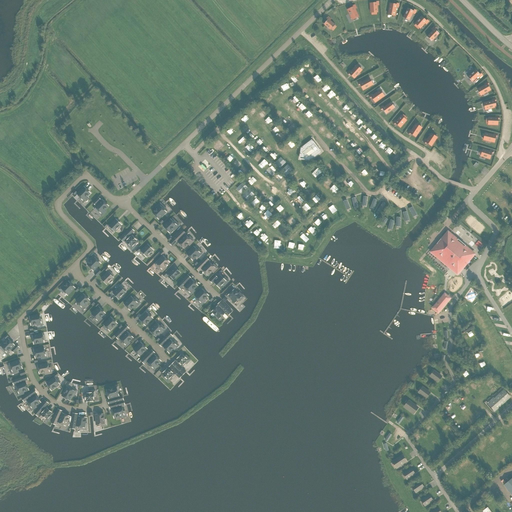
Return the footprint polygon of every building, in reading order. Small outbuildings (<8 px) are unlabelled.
[(370,12),(377,12),(377,5),(379,5),(379,2),(376,2),(376,3),(370,3),(370,12)] [(388,14),(395,15),(396,7),(398,7),(399,4),(396,3),(396,5),(390,4),(388,14)] [(352,20),(358,17),(355,9),(356,8),(355,5),(352,6),(353,7),(347,10),(352,20)] [(405,17),(412,20),(415,15),(416,15),(418,12),(415,11),(415,12),(409,9),(405,17)] [(327,20),(324,24),(331,30),(335,25),(330,20),(331,19),(328,17),(326,19),(327,20)] [(417,24),(422,29),(426,24),(427,25),(430,23),(428,21),(427,22),(422,17),(417,24)] [(432,41),(439,34),(435,29),(436,28),(434,27),(431,29),(433,30),(427,36),(432,41)] [(362,72),(357,67),(353,71),(352,70),(349,73),(351,74),(356,78),(362,72)] [(467,77),(472,82),(478,76),(479,77),(482,75),(480,73),(479,74),(475,70),(467,77)] [(373,86),(369,79),(364,82),(363,80),(360,82),(361,84),(362,84),(365,90),(373,86)] [(481,95),(490,90),(487,85),(488,84),(487,82),(484,84),(485,85),(477,89),(481,95)] [(384,97),(379,91),(374,94),(374,93),(371,95),(372,97),(373,96),(377,102),(384,97)] [(488,109),(496,107),(494,100),(495,100),(495,98),(491,99),(492,100),(486,101),(488,109)] [(394,108),(390,102),(385,106),(384,104),(381,106),(383,108),(387,113),(394,108)] [(401,115),(397,120),(396,119),(394,121),(396,123),(396,122),(402,126),(407,120),(401,115)] [(488,124),(497,125),(497,119),(499,119),(499,116),(495,116),(495,118),(488,118),(488,124)] [(416,136),(421,128),(415,124),(411,129),(410,128),(408,131),(410,133),(411,132),(416,136)] [(483,140),(494,142),(495,136),(497,137),(497,134),(494,133),(493,135),(485,133),(483,140)] [(431,146),(437,137),(431,134),(427,140),(425,139),(423,142),(425,143),(426,142),(431,146)] [(243,135),(237,140),(240,144),(247,139),(243,135)] [(310,161),(321,152),(312,139),(301,148),(299,159),(310,161)] [(250,155),(256,150),(251,144),(245,149),(250,155)] [(481,156),(489,159),(491,153),(493,153),(493,151),(490,150),(489,151),(483,149),(481,156)] [(238,171),(243,176),(249,170),(245,165),(238,171)] [(272,173),(276,169),(272,165),(268,169),(272,173)] [(293,181),(297,177),(294,173),(289,177),(293,181)] [(237,188),(242,193),(248,187),(243,182),(237,188)] [(90,193),(84,187),(77,194),(80,197),(79,199),(83,203),(87,198),(86,197),(90,193)] [(250,188),(243,195),(248,200),(255,194),(250,188)] [(101,200),(98,197),(93,203),(95,205),(96,204),(98,205),(95,207),(98,211),(97,212),(101,216),(106,211),(104,210),(108,206),(102,200),(101,201),(100,200),(101,200)] [(306,211),(311,207),(306,202),(302,206),(306,211)] [(378,210),(382,212),(386,204),(383,202),(378,210)] [(164,207),(160,203),(155,208),(157,209),(153,213),(158,219),(166,212),(162,209),(164,207)] [(413,217),(417,215),(413,206),(409,208),(413,217)] [(264,214),(268,218),(272,214),(268,210),(264,214)] [(385,217),(379,224),(382,227),(388,219),(385,217)] [(173,222),(170,219),(163,227),(169,232),(173,228),(174,230),(179,225),(175,221),(173,222)] [(115,231),(121,225),(116,220),(109,226),(115,231)] [(131,236),(130,235),(134,231),(131,228),(120,239),(123,242),(125,239),(126,240),(126,241),(129,244),(127,246),(131,250),(136,245),(134,244),(137,241),(131,236)] [(182,230),(169,243),(173,246),(178,240),(179,242),(178,242),(184,248),(188,244),(189,245),(194,241),(190,237),(188,238),(185,235),(184,236),(183,235),(185,233),(182,230)] [(439,245),(433,252),(441,258),(440,260),(448,267),(449,265),(457,272),(472,254),(464,247),(463,248),(456,242),(456,241),(448,234),(443,241),(441,239),(440,239),(441,240),(438,244),(437,243),(437,244),(439,245)] [(146,256),(153,250),(148,245),(141,251),(146,256)] [(187,254),(192,260),(196,256),(198,257),(202,253),(198,249),(197,250),(194,247),(187,254)] [(90,259),(91,261),(87,265),(93,270),(100,263),(97,260),(98,259),(94,255),(90,259)] [(162,272),(167,267),(165,266),(169,262),(163,256),(156,264),(159,267),(158,268),(162,272)] [(206,257),(195,268),(198,271),(202,268),(203,269),(202,270),(208,275),(212,271),(213,273),(218,268),(213,264),(212,265),(209,262),(208,263),(207,262),(209,260),(206,257)] [(173,279),(180,273),(175,268),(168,274),(173,279)] [(108,273),(101,279),(106,284),(113,278),(108,273)] [(191,278),(188,275),(177,286),(180,289),(184,285),(185,286),(184,287),(187,290),(186,291),(190,295),(195,291),(193,289),(197,285),(191,280),(190,280),(191,278)] [(215,275),(209,281),(212,283),(214,281),(215,282),(214,283),(219,288),(222,284),(224,286),(228,281),(224,277),(223,279),(221,276),(218,278),(216,280),(215,279),(217,277),(215,275)] [(65,286),(63,284),(59,289),(63,293),(64,292),(67,295),(74,288),(69,282),(65,286)] [(120,287),(113,294),(118,299),(125,292),(120,287)] [(201,305),(205,301),(204,299),(208,295),(202,289),(195,297),(198,300),(197,301),(201,305)] [(229,296),(227,297),(230,300),(231,299),(235,303),(238,300),(240,301),(244,297),(239,292),(238,294),(234,290),(231,292),(228,295),(229,296)] [(444,293),(432,307),(437,312),(450,297),(444,293)] [(83,294),(76,301),(79,304),(78,306),(82,310),(86,305),(85,304),(89,300),(83,294)] [(131,297),(124,304),(130,310),(134,306),(135,307),(140,303),(136,299),(134,300),(131,297)] [(232,312),(221,301),(218,304),(219,306),(218,307),(218,306),(212,311),(216,315),(214,317),(219,321),(223,317),(222,316),(225,313),(224,312),(225,311),(229,315),(232,312)] [(99,307),(92,314),(95,318),(93,319),(97,323),(102,318),(101,317),(105,313),(99,307)] [(146,312),(139,319),(145,325),(152,318),(146,312)] [(40,315),(30,317),(31,325),(37,324),(37,326),(43,325),(42,319),(40,319),(40,315)] [(104,325),(103,327),(107,331),(108,329),(110,330),(117,323),(111,317),(104,325)] [(157,323),(150,330),(155,336),(159,332),(161,334),(165,329),(161,325),(160,326),(157,323)] [(126,345),(133,338),(127,332),(126,333),(125,332),(129,328),(125,325),(115,336),(118,339),(120,337),(121,338),(120,339),(126,345)] [(163,347),(169,353),(173,349),(174,350),(179,345),(175,341),(173,343),(170,340),(169,340),(168,339),(172,336),(169,333),(158,343),(161,346),(163,345),(164,346),(163,347)] [(42,334),(32,336),(34,344),(44,342),(42,334)] [(14,345),(8,339),(4,343),(3,342),(0,344),(0,348),(2,351),(4,349),(7,352),(11,349),(12,350),(11,351),(14,353),(19,347),(17,345),(15,347),(13,346),(14,345)] [(141,343),(134,350),(139,356),(146,349),(141,343)] [(44,348),(34,350),(35,358),(41,357),(41,359),(48,358),(47,352),(45,352),(44,348)] [(156,365),(160,361),(155,355),(154,356),(153,355),(155,353),(151,350),(141,361),(144,364),(147,360),(148,361),(147,362),(151,365),(149,367),(153,371),(158,366),(156,365)] [(172,364),(183,375),(186,371),(180,366),(181,365),(182,366),(185,363),(187,364),(191,360),(186,355),(185,357),(182,354),(176,360),(176,361),(175,361),(172,364)] [(19,361),(10,364),(11,368),(9,369),(11,374),(17,372),(17,370),(22,368),(19,361)] [(48,364),(38,366),(39,374),(45,372),(45,374),(51,373),(50,368),(48,368),(48,364)] [(183,375),(172,364),(169,367),(169,368),(168,369),(168,368),(162,374),(165,377),(163,378),(168,383),(172,379),(171,377),(174,374),(173,373),(174,372),(179,378),(183,375)] [(433,370),(429,375),(437,382),(442,376),(433,370)] [(28,380),(26,376),(12,381),(14,385),(17,384),(17,385),(16,386),(18,390),(16,390),(18,396),(24,394),(23,392),(28,390),(26,382),(25,383),(24,381),(28,380)] [(55,378),(46,383),(51,390),(59,384),(55,378)] [(108,400),(109,404),(123,401),(122,396),(118,397),(117,396),(119,396),(117,391),(119,391),(118,385),(112,387),(112,389),(107,390),(109,398),(110,398),(110,399),(108,400)] [(422,386),(417,392),(426,398),(430,392),(422,386)] [(67,387),(62,396),(69,400),(72,395),(74,396),(77,390),(72,388),(71,389),(67,387)] [(495,412),(511,397),(504,389),(494,398),(493,397),(487,403),(495,412)] [(36,393),(34,390),(22,398),(24,402),(27,399),(28,401),(27,401),(30,405),(28,406),(31,411),(37,407),(36,405),(40,402),(36,395),(35,396),(34,395),(36,393)] [(89,393),(85,393),(86,401),(94,401),(93,397),(95,397),(95,390),(89,391),(89,393)] [(48,403),(45,400),(34,413),(38,416),(40,412),(42,413),(41,414),(44,417),(43,419),(47,422),(51,417),(50,416),(52,413),(46,408),(45,409),(44,408),(48,403)] [(123,401),(109,404),(110,409),(113,408),(113,409),(112,410),(114,418),(119,416),(120,418),(126,417),(125,411),(123,411),(122,407),(120,408),(120,406),(125,405),(123,401)] [(421,415),(412,406),(406,414),(414,422),(421,415)] [(62,411),(58,409),(51,423),(55,425),(57,421),(59,421),(58,422),(62,424),(61,426),(66,428),(69,422),(67,422),(70,416),(62,413),(62,414),(61,414),(62,411)] [(77,414),(73,413),(70,428),(75,429),(75,425),(77,425),(76,426),(81,427),(81,429),(86,430),(87,423),(85,423),(86,418),(78,416),(78,417),(77,417),(77,414)] [(104,414),(95,415),(96,425),(101,424),(101,426),(107,426),(106,419),(104,419),(104,414)] [(396,468),(406,461),(402,454),(391,461),(396,468)] [(407,478),(415,474),(411,469),(404,473),(407,478)] [(511,477),(503,485),(511,495),(511,477)] [(416,492),(423,487),(420,482),(413,487),(416,492)] [(432,500),(429,494),(420,500),(424,506),(432,500)]
